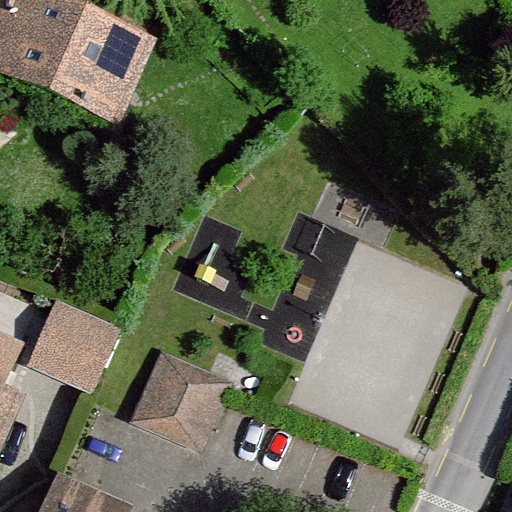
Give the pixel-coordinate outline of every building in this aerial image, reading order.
[(0,0),(0,78),(122,132),(158,49),(50,9),(54,0),(0,0)] [(321,363),(430,412),(489,283),(380,233),(321,363)] [(62,306),(36,365),(97,392),(123,334),(62,306)] [(0,439),(20,394),(1,386),(17,350),(0,342),(0,439)] [(227,386),(162,360),(135,425),(199,452),(227,386)] [(104,511),(54,490),(44,511),(104,511)]
